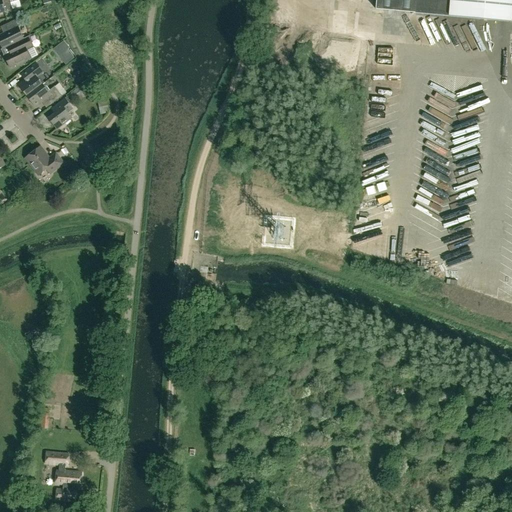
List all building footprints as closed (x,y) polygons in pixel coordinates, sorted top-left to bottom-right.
[(0,0),(0,13),(21,7),(19,0),(0,0)] [(511,0),(377,0),(376,9),(416,13),(511,21),(511,0)] [(0,41),(3,49),(23,39),(18,27),(21,26),(18,20),(5,26),(8,32),(0,36),(0,41)] [(11,68),(37,55),(29,37),(7,47),(10,53),(5,56),(11,68)] [(437,43),(437,54),(462,54),(462,43),(437,43)] [(36,63),(24,72),(21,75),(25,80),(19,85),(27,96),(43,84),(35,73),(41,69),(36,63)] [(49,91),(43,84),(27,96),(36,107),(45,100),(49,106),(62,96),(55,87),(49,91)] [(77,89),(70,94),(74,100),(82,94),(77,89)] [(65,99),(56,106),(51,110),(55,114),(49,119),(58,129),(72,118),(68,113),(72,109),(65,99)] [(50,174),(64,164),(56,153),(48,160),(39,148),(26,158),(39,176),(47,170),(50,174)] [(48,413),(39,412),(38,426),(46,427),(48,413)] [(82,472),(66,471),(66,466),(68,466),(69,454),(47,452),(46,464),(60,465),(59,471),(57,471),(56,484),(64,485),(63,490),(57,489),(56,501),(75,502),(76,491),(73,491),(73,486),(81,487),(82,472)]
